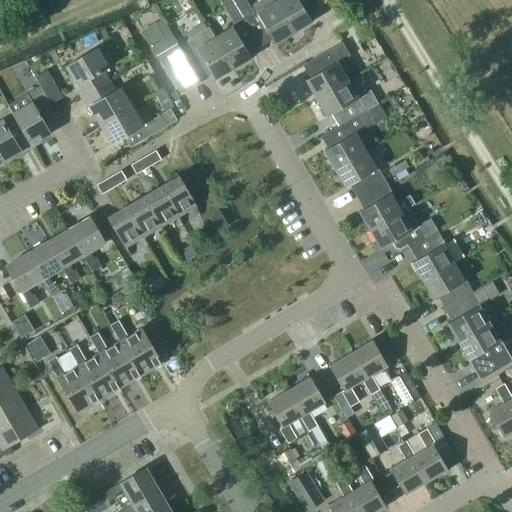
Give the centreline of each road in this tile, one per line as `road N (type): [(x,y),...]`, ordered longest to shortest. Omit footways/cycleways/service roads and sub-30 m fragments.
road 1 (residential): [(356,279),(249,95),(206,117)]
road 2 (track): [(511,196),(385,0)]
road 3 (residential): [(179,405),(210,363),(356,279)]
road 4 (residential): [(0,507),(179,405)]
road 5 (residential): [(451,397),(397,303),(368,299),(356,279)]
road 6 (unknown): [(85,158),(19,49)]
road 7 (residential): [(243,511),(179,405)]
